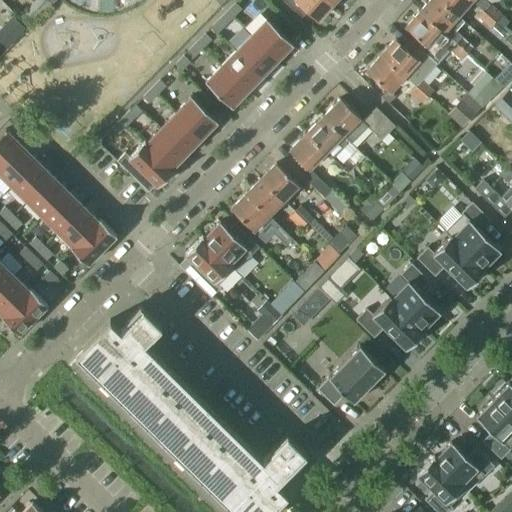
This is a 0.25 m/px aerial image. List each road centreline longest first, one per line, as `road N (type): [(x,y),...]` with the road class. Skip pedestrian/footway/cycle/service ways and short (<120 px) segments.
road 1 (residential): [(0,395),(382,0)]
road 2 (unclassified): [(312,511),(511,309)]
road 3 (residential): [(109,511),(0,400)]
